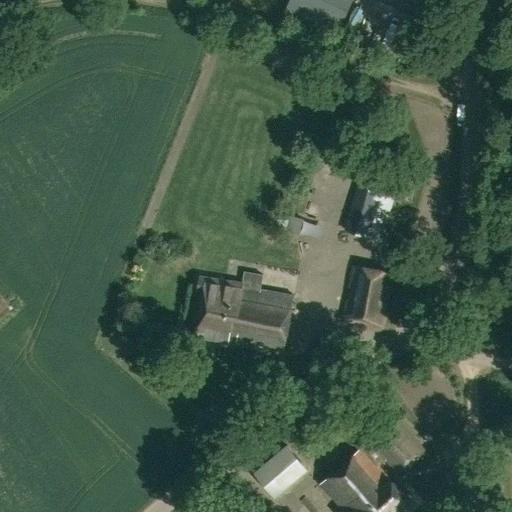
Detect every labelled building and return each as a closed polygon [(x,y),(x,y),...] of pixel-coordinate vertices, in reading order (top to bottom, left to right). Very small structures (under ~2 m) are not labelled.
[(352,0),(290,0),(285,12),(336,35),(352,0)] [(359,183),(346,229),(381,240),(394,194),(367,186),(359,183)] [(384,328),(394,274),(354,266),(344,321),(384,328)] [(202,294),(195,338),(229,344),(230,341),(285,350),(294,296),(261,291),(264,276),(245,273),(244,284),(205,278),(200,277),(198,293),(202,294)] [(395,419),(369,441),(384,458),(398,474),(423,451),(395,419)] [(378,464),(384,458),(369,441),(321,483),(345,511),(395,511),(410,499),(378,464)] [(308,470),(287,445),(253,474),(274,499),(308,470)]
